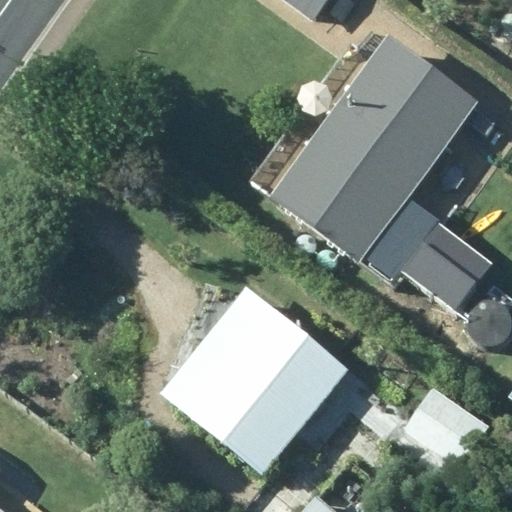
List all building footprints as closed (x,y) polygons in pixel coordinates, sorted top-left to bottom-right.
[(270,0),(315,31),(336,0),(270,0)] [(502,22),(468,0),(430,0),(420,16),(479,56),(502,22)] [(398,57),(281,220),(368,284),(486,126),(398,57)] [(403,274),(452,314),(474,285),(426,247),(403,274)] [(259,475),(345,369),(244,289),(158,396),(259,475)] [(403,430),(458,471),(487,430),(432,390),(403,430)] [(299,511),(332,511),(313,496),(299,511)]
